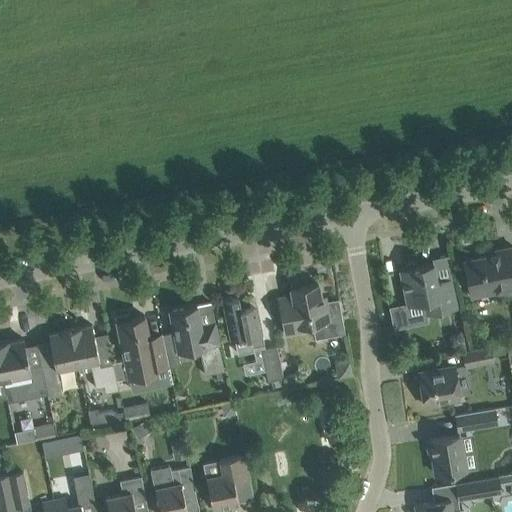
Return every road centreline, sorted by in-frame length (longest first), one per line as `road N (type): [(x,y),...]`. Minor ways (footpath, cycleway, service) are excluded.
road 1 (residential): [(0,277),(349,211)]
road 2 (residential): [(364,511),(381,456),(370,322),(349,211)]
road 3 (residential): [(349,211),(511,184)]
